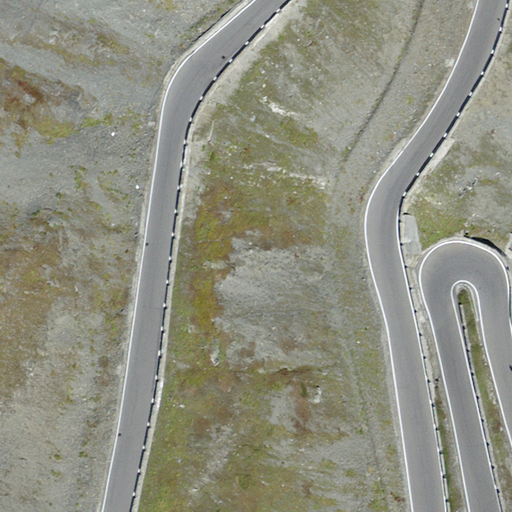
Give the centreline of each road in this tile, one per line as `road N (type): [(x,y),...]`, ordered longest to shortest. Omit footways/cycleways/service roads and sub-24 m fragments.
road 1 (secondary): [(271,0),(204,66),(179,104),(114,511)]
road 2 (secondary): [(430,511),(380,215),(452,101),(492,0)]
road 3 (secondary): [(511,397),(484,268),(461,260),(438,279),(484,511)]
